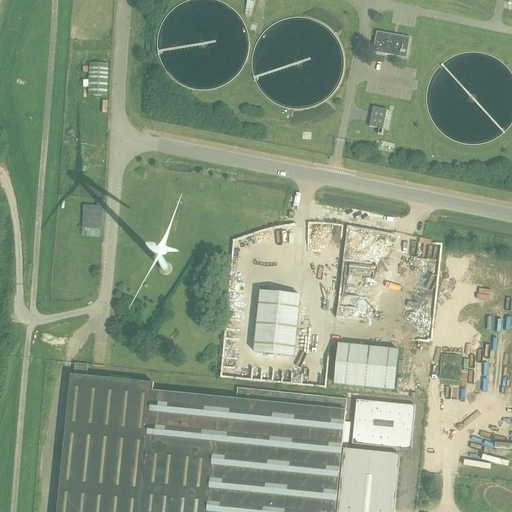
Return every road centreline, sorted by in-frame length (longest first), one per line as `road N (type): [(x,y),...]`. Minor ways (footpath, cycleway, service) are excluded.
road 1 (unclassified): [(511,215),(118,137)]
road 2 (unclassified): [(105,305),(118,137)]
road 3 (unknown): [(451,450),(470,385),(485,387),(501,414),(492,436),(467,447)]
road 4 (track): [(0,177),(16,225),(21,313),(36,315)]
road 5 (unknown): [(426,198),(400,237),(364,331)]
road 6 (unclassified): [(118,137),(127,0)]
